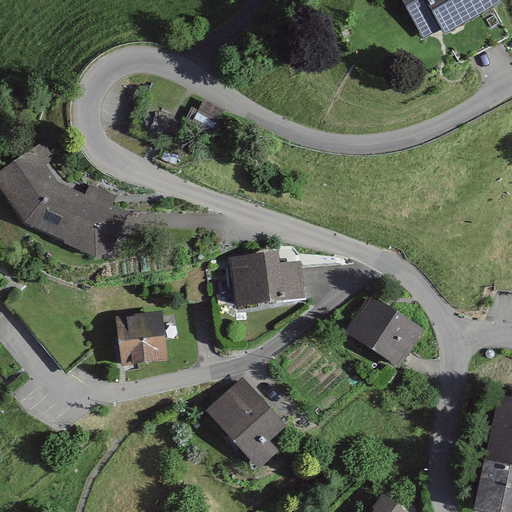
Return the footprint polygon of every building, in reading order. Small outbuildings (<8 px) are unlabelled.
[(392,0),(415,45),(494,7),(490,0),(392,0)] [(35,145),(0,170),(0,200),(14,224),(86,258),(106,256),(124,216),(108,209),(112,196),(87,186),(77,196),(50,181),(38,166),(47,158),(35,145)] [(276,252),(223,260),(230,312),(303,301),(298,267),(278,269),(276,252)] [(422,333),(366,299),(345,333),(401,367),(422,333)] [(163,315),(114,320),(119,368),(168,363),(163,315)] [(241,381),(202,412),(253,474),(274,457),(264,444),(281,430),(241,381)] [(511,511),(511,404),(490,400),(464,511),(469,511),(511,511)] [(397,511),(377,496),(365,511),(397,511)]
